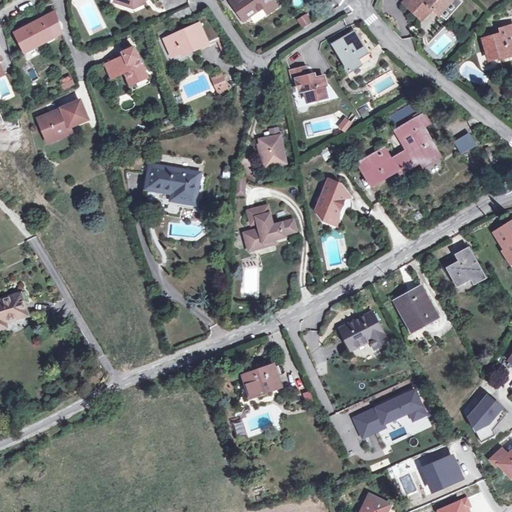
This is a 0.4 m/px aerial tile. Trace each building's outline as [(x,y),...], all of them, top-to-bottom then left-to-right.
[(235,0),(231,3),(243,21),(263,7),(267,14),(277,7),(271,0),(235,0)] [(421,21),(432,9),(438,16),(451,2),(449,0),(405,0),(402,4),(421,21)] [(305,14),(296,20),(302,29),(311,22),(305,14)] [(45,18),(39,21),(44,31),(50,28),(45,18)] [(55,39),(50,28),(44,31),(39,21),(15,33),(25,52),(39,45),(40,47),(55,39)] [(191,49),(192,51),(208,45),(199,25),(164,40),(171,58),(182,53),(191,49)] [(501,37),(511,34),(511,26),(499,29),(501,34),(501,37)] [(333,45),(350,72),(371,60),(354,32),(333,45)] [(511,54),(511,34),(501,37),(501,34),(482,40),(489,61),(511,54)] [(135,78),(145,73),(133,48),(122,53),(123,56),(105,65),(111,78),(124,72),(127,78),(134,75),(135,78)] [(27,60),(39,54),(36,49),(24,55),(27,60)] [(303,89),(305,100),(325,97),(323,86),(325,85),(324,77),(315,78),(314,74),(309,75),(307,66),(292,68),(293,78),(296,77),(298,90),(303,89)] [(147,77),(145,73),(135,78),(134,75),(127,78),(130,85),(147,77)] [(222,74),(211,79),(216,92),(228,87),(222,74)] [(62,91),(75,86),(70,75),(58,80),(62,91)] [(68,123),(70,127),(88,119),(88,120),(80,101),(61,108),(62,111),(57,112),(57,111),(39,119),(44,130),(54,126),(58,136),(66,133),(64,129),(63,125),(68,123)] [(372,156),(384,177),(397,170),(399,173),(420,161),(423,166),(440,156),(427,134),(417,139),(413,133),(429,124),(424,114),(394,131),(400,141),(405,138),(409,144),(411,148),(391,160),(384,148),(372,156)] [(345,120),(339,127),(343,131),(350,124),(345,120)] [(48,141),(58,136),(54,126),(44,130),(48,141)] [(279,165),(266,168),(266,171),(287,167),(280,136),(259,140),(265,165),(278,162),(279,165)] [(384,177),(372,156),(358,164),(371,185),(384,177)] [(181,194),(180,201),(194,203),(199,174),(150,166),(146,188),(173,193),(181,194)] [(245,195),(246,177),(236,176),(235,194),(245,195)] [(340,207),(346,192),(340,184),(328,179),(316,210),(322,220),(322,224),(337,230),(345,210),(340,207)] [(350,198),(346,192),(340,207),(345,210),(351,212),(352,209),(352,206),(352,203),(352,200),(350,198)] [(181,194),(173,193),(171,200),(180,201),(181,194)] [(263,243),(275,240),(286,237),(285,235),(296,232),(293,221),(273,226),(267,206),(256,209),(259,217),(256,218),(257,223),(259,229),(244,233),(247,246),(262,241),(263,243)] [(259,217),(256,209),(248,211),(251,225),(257,223),(256,218),(259,217)] [(511,258),(511,221),(495,232),(505,250),(503,251),(509,261),(511,258)] [(276,244),(275,240),(263,243),(262,241),(247,246),(248,252),(276,244)] [(456,255),(460,262),(447,269),(457,286),(471,279),(474,284),(485,278),(468,248),(456,255)] [(395,302),(412,332),(438,318),(421,288),(395,302)] [(0,299),(0,328),(7,327),(6,322),(28,315),(21,293),(0,299)] [(373,339),(377,348),(388,342),(372,313),(339,330),(350,351),(370,341),(373,339)] [(255,372),(266,368),(264,362),(253,366),(255,372)] [(273,365),(266,368),(255,372),(242,376),(250,397),(281,386),(273,365)] [(415,390),(353,417),(362,439),(385,429),(383,424),(409,412),(413,421),(426,415),(415,390)] [(304,404),(313,402),(310,392),(302,394),(304,404)] [(486,394),(467,416),(480,445),(496,437),(492,429),(507,412),(486,394)] [(501,448),(489,459),(495,466),(497,463),(510,477),(511,475),(511,449),(507,454),(501,448)] [(423,469),(432,490),(461,477),(452,457),(423,469)] [(396,468),(398,473),(407,469),(405,464),(396,468)] [(369,496),(367,498),(389,509),(390,506),(369,496)] [(387,511),(389,509),(367,498),(360,511),(387,511)]
